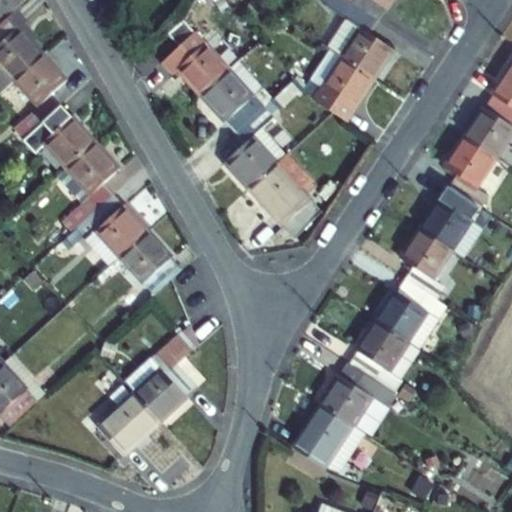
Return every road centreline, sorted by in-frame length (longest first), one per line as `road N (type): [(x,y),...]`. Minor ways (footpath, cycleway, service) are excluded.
road 1 (residential): [(250,332),(323,265),(476,30),(486,0)]
road 2 (residential): [(250,332),(227,264),(73,0)]
road 3 (residential): [(217,511),(251,395),(250,332)]
road 4 (residential): [(148,511),(0,459)]
